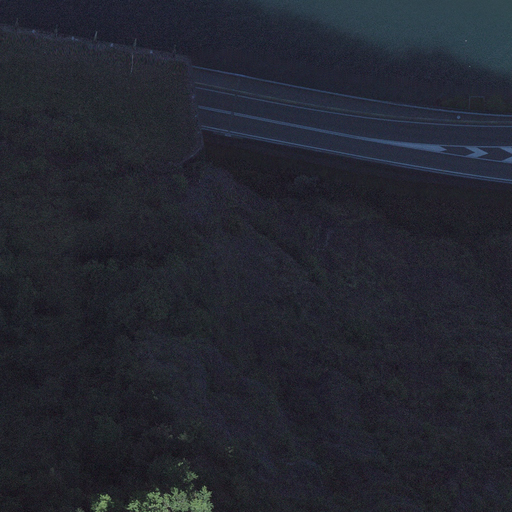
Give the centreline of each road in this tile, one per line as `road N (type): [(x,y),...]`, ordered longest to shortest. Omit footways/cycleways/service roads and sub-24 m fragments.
road 1 (primary): [(0,49),(346,115),(511,135)]
road 2 (motorway): [(340,133),(0,78)]
road 3 (motorway): [(511,158),(340,133)]
road 4 (motorway): [(511,138),(340,133)]
